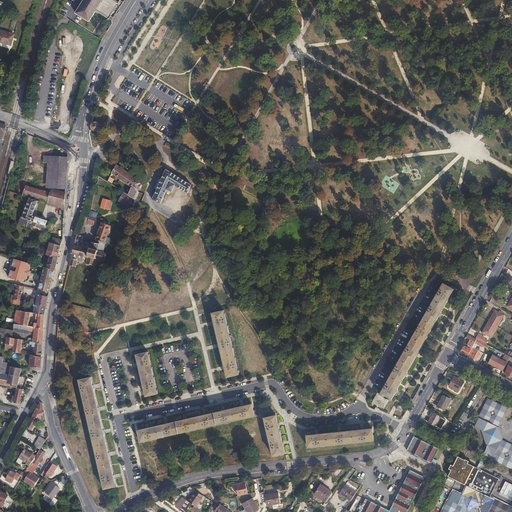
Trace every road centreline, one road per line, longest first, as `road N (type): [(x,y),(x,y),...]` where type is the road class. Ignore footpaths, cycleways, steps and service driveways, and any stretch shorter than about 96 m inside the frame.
road 1 (residential): [(404,430),(368,458),(228,471),(138,499)]
road 2 (secondary): [(41,385),(80,150)]
road 3 (residential): [(117,419),(103,356),(200,334),(216,395)]
road 4 (secondary): [(80,150),(92,85),(136,0)]
road 5 (residential): [(216,395),(264,383),(303,416),(337,417),(354,407)]
road 6 (residential): [(354,407),(426,283)]
road 7 (residential): [(41,385),(90,511)]
road 8 (residential): [(511,242),(447,356)]
